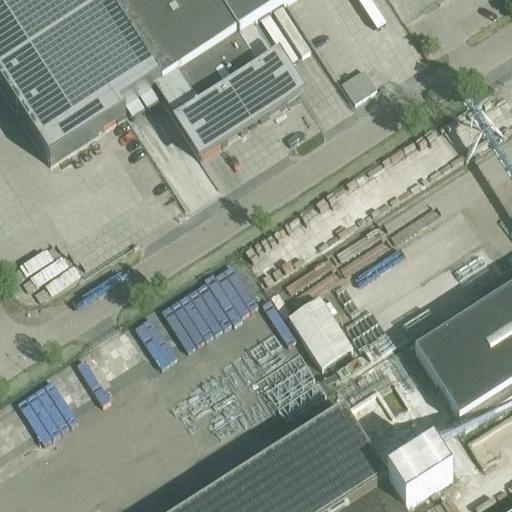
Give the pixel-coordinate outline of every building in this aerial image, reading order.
[(301,100),(255,28),(297,0),(0,0),(0,91),(50,169),(126,121),(122,113),(154,92),(200,164),(301,100)] [(393,246),(341,280),(367,319),(419,285),(393,246)] [(21,284),(31,297),(48,284),(39,271),(21,284)] [(511,294),(415,357),(464,434),(511,404),(511,294)] [(314,295),(281,317),(319,372),(352,349),(314,295)] [(406,511),(452,483),(434,454),(410,469),(402,456),(378,471),(343,415),(191,511),(406,511)]
